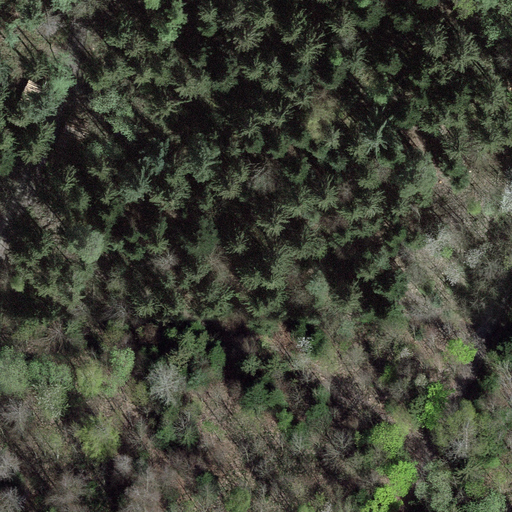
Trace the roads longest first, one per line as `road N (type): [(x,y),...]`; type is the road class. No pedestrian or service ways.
road 1 (track): [(511,251),(395,511)]
road 2 (track): [(77,0),(79,30),(50,127),(0,252)]
